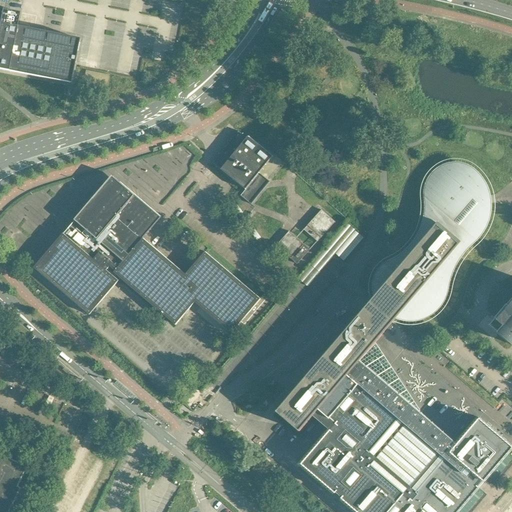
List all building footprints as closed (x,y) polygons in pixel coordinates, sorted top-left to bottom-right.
[(0,69),(69,83),(78,39),(15,26),(18,12),(0,8),(0,69)] [(214,162),(213,163),(221,170),(221,169),(246,190),(241,196),(251,204),(270,182),(259,173),(273,157),(273,156),(249,136),(249,137),(248,136),(247,138),(239,131),(214,162)] [(449,149),(435,159),(441,167),(455,157),(449,149)] [(486,480),(511,451),(511,449),(511,445),(480,418),(464,436),(458,443),(422,413),(376,343),(383,335),(387,329),(388,329),(388,330),(389,330),(390,330),(391,329),(392,329),(392,328),(393,327),(393,326),(393,325),(392,324),(398,316),(404,318),(407,319),(408,319),(411,319),(414,319),(416,319),(419,318),(421,318),(424,317),(427,316),(430,314),(432,313),(434,311),(436,310),(438,308),(439,307),(440,305),(441,304),(442,302),(443,301),(444,299),(445,297),(445,295),(446,292),(446,291),(447,289),(447,287),(448,284),(449,280),(450,276),(451,273),(452,269),(453,268),(454,265),(456,262),(457,259),(460,256),(461,254),(463,251),(465,249),(467,247),(469,246),(472,243),(475,240),(477,237),(479,234),(481,232),(482,230),(484,228),(485,225),(486,223),(487,221),(487,219),(488,216),(489,214),(489,211),(489,209),(489,207),(489,204),(489,202),(489,200),(488,198),(488,195),(487,192),(486,190),(485,188),(484,185),(483,184),(482,182),(480,179),(479,177),(477,176),(476,174),(474,173),(473,171),(471,170),(468,168),(466,167),(465,166),(463,166),(461,165),(459,165),(457,165),(455,164),(453,164),(450,165),(449,165),(447,165),(445,166),(443,167),(441,168),(440,168),(438,169),(437,171),(435,172),(434,173),(433,175),(431,176),(430,178),(429,179),(429,181),(428,182),(427,184),(427,186),(426,188),(426,189),(426,191),(426,192),(426,194),(426,195),(426,197),(427,200),(427,203),(427,205),(427,208),(427,211),(427,214),(427,216),(426,218),(426,221),(425,223),(425,226),(424,228),(423,231),(421,234),(420,237),(419,239),(418,241),(416,243),(415,245),(413,247),(412,248),(410,250),(409,252),(406,254),(404,256),(402,257),(398,259),(394,261),(390,264),(387,265),(386,266),(384,267),(383,268),(381,270),(380,271),(379,273),(378,276),(377,277),(377,278),(376,280),(376,282),(376,284),(376,285),(376,287),(376,288),(376,290),(376,291),(377,292),(377,294),(369,304),(368,304),(367,304),(366,304),(365,304),(364,305),(364,306),(364,307),(363,307),(363,308),(364,308),(364,309),(359,315),(277,411),(300,431),(313,416),(330,430),(301,464),(336,493),(337,493),(342,497),(341,498),(357,511),(458,511),(481,486),(480,485),(485,480),(486,480)] [(186,275),(150,244),(147,241),(144,239),(162,217),(113,175),(94,198),(75,219),(35,267),(53,283),(90,314),(102,300),(121,278),(134,288),(176,325),(178,322),(181,319),(188,310),(191,307),(193,305),(195,302),(232,333),(261,299),(206,252),(186,275)] [(61,184),(56,191),(64,197),(69,190),(61,184)] [(261,239),(236,205),(233,207),(257,242),(261,239)] [(335,222),(321,210),(321,211),(305,229),(304,229),(318,241),(319,241),(318,240),(334,222),(335,223),(335,222)] [(351,214),(299,269),(312,282),(315,279),(312,275),(331,254),(336,258),(334,260),(340,265),(345,260),(334,249),(359,222),(351,214)] [(309,250),(290,233),(290,232),(289,232),(276,246),(277,247),(278,246),(297,263),(296,264),(297,264),(310,250),(309,250)] [(511,298),(509,302),(495,318),(504,325),(503,325),(502,325),(500,325),(499,325),(497,327),(497,328),(497,330),(498,331),(498,332),(511,344),(511,298)] [(474,312),(469,318),(475,324),(481,318),(474,312)] [(76,382),(79,379),(66,368),(64,371),(76,382)] [(134,401),(136,397),(117,381),(115,385),(134,401)] [(46,440),(50,431),(23,417),(19,426),(46,440)] [(59,451),(68,433),(57,428),(48,445),(59,451)] [(0,511),(9,511),(22,488),(18,486),(28,467),(1,453),(0,455),(0,511)]
